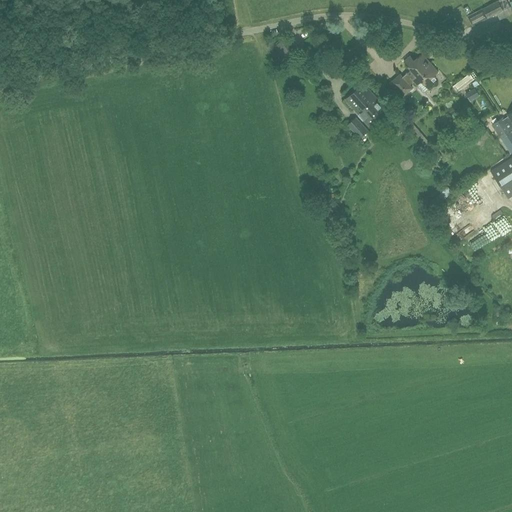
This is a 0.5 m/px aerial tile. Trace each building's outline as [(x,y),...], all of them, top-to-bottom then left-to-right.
[(473,26),(498,13),(501,19),(511,14),(507,8),(510,7),(506,0),(499,0),(498,1),(498,0),(467,16),(473,26)] [(274,47),(286,61),(296,53),(284,38),(274,47)] [(410,85),(410,84),(413,81),(417,86),(422,81),(428,89),(435,83),(431,78),(438,72),(422,53),(415,60),(411,55),(404,61),(411,69),(407,72),(408,73),(404,77),(400,73),(390,82),(403,97),(413,88),(410,85)] [(467,75),(452,86),(457,92),(471,81),(467,75)] [(347,99),(372,127),(390,112),(380,101),(382,99),(378,95),(376,97),(365,84),(347,99)] [(475,88),(466,93),(470,101),(479,96),(475,88)] [(503,118),(492,125),(501,138),(509,132),(511,130),(511,120),(509,116),(507,117),(504,119),(503,118)] [(369,130),(356,117),(347,125),(360,139),(369,130)] [(441,155),(412,123),(407,127),(436,160),(441,155)] [(511,153),(511,136),(509,132),(501,138),(511,153)] [(511,156),(490,171),(508,199),(511,196),(511,156)] [(447,187),(439,194),(443,199),(451,191),(447,187)] [(336,223),(346,213),(331,197),(321,206),(336,223)] [(477,207),(473,198),(452,207),(457,216),(477,207)] [(492,207),(460,225),(468,238),(473,235),(480,248),(511,229),(511,225),(504,212),(497,216),(492,207)]
